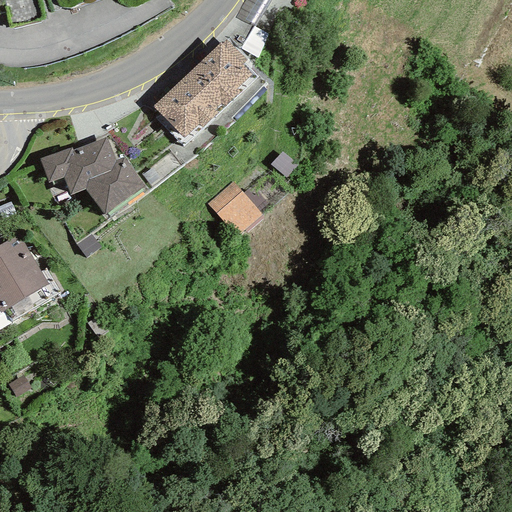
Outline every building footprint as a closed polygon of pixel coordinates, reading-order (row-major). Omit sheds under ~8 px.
[(220,40),(152,105),(183,137),(198,123),(202,126),(218,111),(214,108),(221,102),(224,105),(240,90),(236,87),(251,72),(220,40)] [(70,192),(84,187),(87,178),(110,170),(114,160),(105,137),(72,150),(70,146),(39,158),(48,182),(63,176),(70,192)] [(281,151),(269,164),(285,178),(297,165),(281,151)] [(124,156),(114,160),(110,170),(87,178),(84,187),(103,214),(144,184),(124,156)] [(232,181),(207,203),(235,237),(261,214),(259,211),(267,204),(257,191),(248,199),(232,181)] [(0,310),(47,283),(18,233),(0,243),(0,310)] [(90,234),(76,245),(86,257),(100,247),(90,234)]
